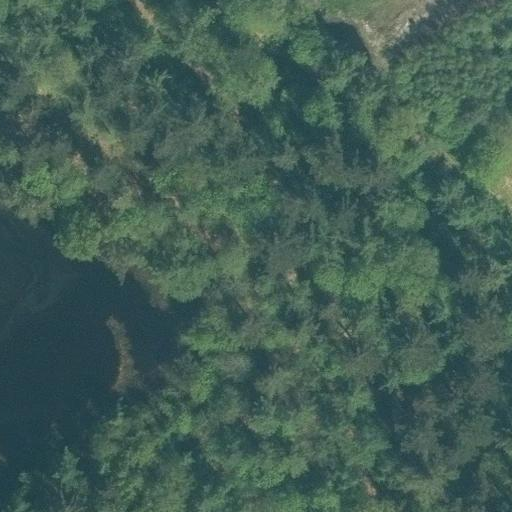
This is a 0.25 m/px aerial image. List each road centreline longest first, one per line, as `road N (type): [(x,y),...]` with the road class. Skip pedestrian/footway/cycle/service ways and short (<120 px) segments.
road 1 (track): [(131,0),(195,63),(247,131),(378,511)]
road 2 (track): [(511,235),(292,0)]
road 3 (track): [(349,428),(256,511)]
